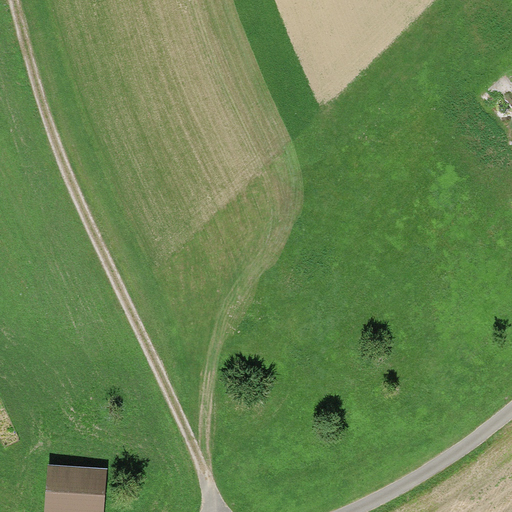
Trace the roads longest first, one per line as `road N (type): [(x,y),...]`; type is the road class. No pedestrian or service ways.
road 1 (track): [(213,511),(67,174),(12,0)]
road 2 (track): [(348,511),(442,463),(511,408)]
